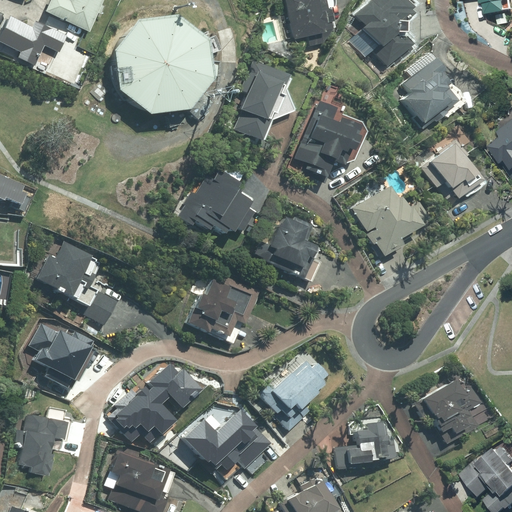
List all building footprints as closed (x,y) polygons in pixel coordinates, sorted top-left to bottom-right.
[(26,30),(2,20),(0,25),(0,48),(17,55),(14,62),(31,69),(40,48),(56,55),(63,38),(77,44),(82,33),(86,34),(99,0),(46,0),(36,25),(29,23),(26,30)] [(279,0),(288,43),(315,37),(313,32),(328,29),(325,13),(322,13),(319,0),(279,0)] [(403,30),(402,11),(412,2),(410,0),(368,0),(349,18),(360,30),(348,41),(363,57),(368,53),(383,69),(408,45),(398,35),(403,30)] [(479,0),(481,15),(511,12),(510,0),(479,0)] [(191,109),(215,78),(210,39),(180,15),(139,21),(116,50),(121,90),(152,114),(191,109)] [(389,92),(396,101),(416,126),(435,110),(443,119),(463,103),(423,53),(400,71),(406,78),(389,92)] [(221,127),(255,143),(262,128),(260,127),(265,116),(270,118),(278,101),(273,99),(282,79),(250,64),(221,127)] [(106,91),(99,83),(89,93),(96,100),(106,91)] [(362,132),(357,123),(315,103),(284,169),(315,184),(325,163),(333,167),(348,162),(362,132)] [(511,108),(491,125),(501,138),(487,148),(511,180),(511,179),(511,108)] [(446,134),(419,154),(424,160),(416,166),(441,200),(448,195),(451,199),(459,193),(462,198),(481,184),(446,134)] [(188,195),(171,220),(185,229),(188,226),(201,235),(205,230),(217,239),(221,234),(224,236),(249,201),(207,172),(190,196),(188,195)] [(385,189),(347,209),(375,259),(395,248),(391,241),(427,221),(416,203),(404,210),(397,197),(391,200),(385,189)] [(265,263),(304,283),(315,261),(308,258),(312,250),(299,244),(308,225),(292,217),(289,223),(279,218),(262,252),(254,248),(245,265),(260,273),(265,263)] [(98,264),(61,243),(51,260),(45,257),(29,283),(100,325),(113,302),(85,286),(98,264)] [(253,291),(217,274),(212,284),(202,279),(181,324),(227,346),(253,291)] [(65,388),(89,345),(56,328),(52,336),(46,332),(45,332),(44,332),(43,333),(42,333),(41,333),(40,333),(39,334),(38,334),(38,335),(37,335),(36,336),(35,336),(34,337),(33,338),(32,339),(32,340),(31,341),(30,341),(30,342),(30,343),(29,344),(29,345),(29,346),(29,347),(28,348),(28,349),(28,350),(28,351),(28,352),(29,353),(29,354),(29,355),(29,356),(30,357),(37,361),(30,373),(50,384),(52,381),(65,388)] [(284,374),(268,388),(264,385),(253,395),(284,431),(305,413),(298,404),(318,387),(313,381),(322,373),(312,362),(306,367),(303,363),(287,377),(284,374)] [(449,381),(414,400),(421,413),(416,415),(423,428),(428,425),(432,433),(435,432),(442,445),(474,428),(464,410),(473,405),(464,389),(456,393),(449,381)] [(8,446),(15,446),(13,466),(26,467),(26,476),(43,477),(45,457),(41,456),(42,448),(53,449),(54,442),(64,443),(67,418),(58,418),(59,409),(44,408),(43,417),(24,415),(22,433),(9,432),(8,446)] [(348,447),(332,447),(332,470),(345,470),(345,465),(361,465),(361,460),(376,460),(376,447),(380,447),(380,437),(376,437),(376,424),(358,424),(358,431),(348,431),(348,447)] [(477,459),(460,473),(492,511),(499,511),(505,508),(507,510),(511,506),(511,470),(510,468),(511,466),(511,456),(503,445),(481,464),(477,459)] [(161,511),(167,498),(162,496),(170,473),(112,450),(93,498),(129,511),(161,511)] [(297,493),(281,501),(286,511),(325,511),(328,511),(312,479),(295,487),(297,493)]
